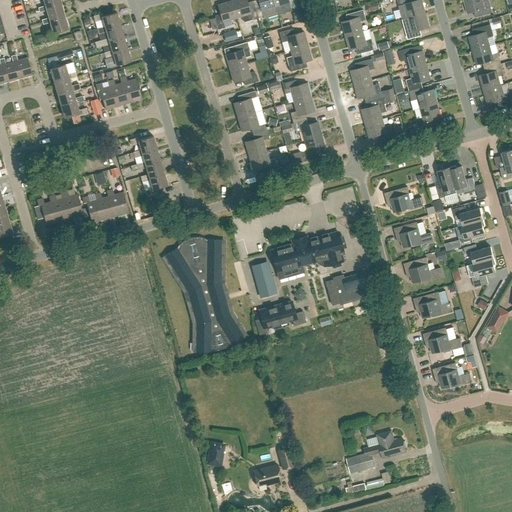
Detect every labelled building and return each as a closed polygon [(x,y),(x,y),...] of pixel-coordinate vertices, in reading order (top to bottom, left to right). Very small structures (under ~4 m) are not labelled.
[(245,22),(252,20),(257,18),(254,5),(248,6),(246,0),(233,0),(231,1),(236,18),(243,16),(245,22)] [(258,0),(259,3),(254,5),(257,18),(267,16),(266,10),(275,7),(273,0),(258,0)] [(273,0),(275,7),(277,15),(291,11),(291,9),(296,7),(294,0),(273,0)] [(397,0),(402,20),(408,18),(425,13),(421,0),(418,0),(412,2),(411,0),(397,0)] [(490,0),(482,0),(481,0),(463,0),(467,13),(477,11),(478,16),(494,12),(490,0)] [(224,28),(223,22),(236,18),(231,1),(218,5),(220,14),(215,16),(219,30),(224,28)] [(46,8),(45,5),(38,8),(39,12),(46,10),(49,18),(49,20),(64,15),(61,3),(46,8)] [(364,30),(362,21),(366,20),(363,10),(346,15),(348,20),(342,22),(345,36),(364,30)] [(120,25),(116,12),(102,16),(101,14),(93,17),(95,22),(102,20),(104,27),(105,29),(120,25)] [(419,30),(429,27),(425,13),(408,18),(409,24),(404,25),(408,39),(421,35),(419,30)] [(53,32),(68,28),(64,15),(49,20),(49,18),(41,20),(43,24),(50,22),(53,32)] [(105,29),(104,27),(97,29),(98,32),(98,34),(106,32),(108,39),(109,41),(124,37),(120,25),(105,29)] [(474,35),(468,37),(472,51),(489,46),(487,38),(493,36),(490,25),(473,29),(474,35)] [(97,29),(86,32),(89,39),(94,38),(96,33),(98,32),(97,29)] [(226,42),(239,38),(236,29),(224,33),(226,42)] [(281,40),(287,39),(290,51),(308,46),(304,32),(294,35),(292,29),(279,33),(281,40)] [(367,41),(367,40),(364,30),(345,36),(349,50),(359,47),(361,53),(374,49),(371,39),(367,41)] [(83,40),(80,31),(73,33),(76,42),(83,40)] [(394,44),(403,44),(403,33),(394,33),(394,44)] [(102,46),(110,44),(112,51),(112,53),(127,49),(124,37),(109,41),(108,39),(95,43),(96,48),(102,46)] [(249,41),(251,50),(259,47),(257,39),(249,41)] [(287,39),(281,40),(284,53),(290,51),(287,39)] [(235,52),(225,55),(229,69),(246,64),(242,50),(248,48),(246,42),(233,46),(235,52)] [(110,44),(102,46),(104,53),(112,51),(110,44)] [(257,60),(269,56),(265,45),(259,46),(261,52),(255,54),(257,60)] [(311,60),(308,46),(290,51),(292,58),(286,60),(290,72),(307,67),(305,62),(311,60)] [(476,65),(486,62),(487,67),(500,63),(498,53),(492,55),(489,46),(472,51),(476,65)] [(401,61),(406,60),(409,70),(427,65),(423,51),(413,53),(411,48),(398,52),(401,61)] [(116,66),(131,61),(127,49),(112,53),(112,51),(104,53),(106,59),(113,56),(116,66)] [(391,50),(385,51),(389,64),(395,62),(391,50)] [(378,61),(386,59),(384,52),(376,54),(378,61)] [(32,75),(27,58),(17,60),(15,55),(11,56),(12,61),(14,61),(19,78),(32,75)] [(106,59),(104,59),(107,69),(116,66),(113,56),(106,59)] [(0,65),(2,64),(7,81),(19,78),(14,61),(12,61),(5,64),(3,58),(0,58),(0,65)] [(350,71),(354,85),(371,80),(369,70),(375,68),(372,59),(355,64),(356,69),(350,71)] [(72,62),(65,64),(67,74),(75,72),(72,62)] [(479,76),(483,89),(500,84),(498,77),(504,75),(500,63),(487,67),(489,73),(479,76)] [(65,64),(50,68),(53,81),(68,77),(69,79),(76,77),(75,72),(67,74),(65,64)] [(249,73),(246,64),(229,69),(233,83),(243,80),(244,85),(258,81),(256,75),(250,77),(249,73)] [(406,81),(409,91),(422,87),(421,81),(431,78),(427,65),(409,70),(412,79),(406,81)] [(112,71),(105,73),(107,79),(114,77),(112,71)] [(130,103),(142,99),(136,79),(127,81),(125,76),(119,78),(121,83),(124,82),(130,103)] [(68,77),(53,81),(57,93),(72,89),(72,91),(80,89),(78,84),(71,86),(69,79),(68,77)] [(124,82),(121,83),(115,85),(113,80),(107,81),(109,87),(112,86),(118,106),(130,103),(124,82)] [(379,84),(373,86),(371,80),(354,85),(358,99),(368,96),(369,101),(383,98),(379,84)] [(271,90),(281,87),(279,81),(270,83),(271,90)] [(283,90),(289,88),(293,102),(311,97),(307,83),(297,86),(296,81),(282,84),(283,90)] [(99,90),(105,110),(118,106),(112,86),(109,87),(103,89),(101,83),(95,85),(97,91),(99,90)] [(506,83),(500,84),(483,89),(487,104),(493,102),(496,111),(508,108),(507,104),(511,103),(506,83)] [(259,94),(269,91),(267,84),(257,87),(259,94)] [(434,90),(424,92),(422,87),(409,91),(411,96),(412,100),(417,99),(420,108),(437,103),(434,90)] [(387,97),(395,94),(393,88),(385,90),(387,97)] [(72,89),(57,93),(60,105),(75,101),(76,104),(84,101),(82,96),(74,98),(72,91),(72,89)] [(239,102),(233,104),(237,117),(255,112),(251,99),(257,97),(255,91),(238,96),(239,102)] [(387,97),(389,103),(397,100),(395,94),(387,97)] [(296,112),(290,113),(292,123),(306,119),(305,114),(314,111),(311,97),(293,102),(296,112)] [(380,113),(387,111),(383,98),(369,101),(371,107),(361,110),(365,124),(382,119),(380,113)] [(91,101),(96,115),(103,113),(98,99),(91,101)] [(75,101),(60,105),(64,118),(78,114),(79,116),(87,114),(85,108),(78,111),(76,104),(75,101)] [(420,108),(422,118),(417,119),(420,129),(433,125),(432,120),(441,117),(437,103),(420,108)] [(262,110),(255,112),(259,126),(265,124),(266,124),(262,110)] [(241,131),(251,128),(253,134),(266,130),(265,124),(259,126),(255,112),(237,117),(241,131)] [(294,129),(300,127),(304,141),(321,136),(317,122),(308,124),(306,119),(292,123),(294,129)] [(390,125),(384,127),(382,119),(365,124),(369,137),(375,136),(377,141),(394,137),(390,125)] [(284,133),(293,131),(292,124),(289,124),(282,126),(284,133)] [(394,128),(397,136),(406,134),(403,125),(394,128)] [(254,139),(245,142),(249,156),(266,151),(262,137),(268,135),(266,130),(253,134),(254,139)] [(157,148),(153,136),(138,140),(138,137),(129,140),(131,145),(138,143),(140,150),(141,153),(157,148)] [(317,158),(315,153),(325,150),(321,136),(304,141),(306,150),(293,153),(296,164),(317,158)] [(141,153),(140,150),(133,152),(135,157),(142,155),(144,162),(145,165),(160,160),(157,148),(141,153)] [(500,168),(503,180),(511,177),(511,171),(511,170),(511,149),(502,153),(502,155),(503,155),(506,166),(500,168)] [(253,170),(263,167),(264,173),(278,169),(275,158),(269,160),(266,151),(249,156),(253,170)] [(108,155),(111,166),(116,164),(113,154),(108,155)] [(283,167),(291,165),(289,158),(281,160),(283,167)] [(133,171),(138,169),(146,167),(148,174),(148,177),(164,172),(160,160),(145,165),(144,162),(131,166),(133,171)] [(464,193),(476,190),(473,177),(465,179),(462,166),(456,168),(456,166),(449,168),(456,189),(463,187),(464,193)] [(456,189),(449,168),(438,171),(438,173),(442,184),(436,186),(439,198),(445,196),(457,193),(456,189)] [(162,187),(167,185),(164,172),(148,177),(148,174),(140,176),(145,191),(149,190),(151,196),(163,193),(162,187)] [(103,173),(95,175),(97,184),(105,182),(103,173)] [(411,200),(407,187),(384,193),(388,207),(392,206),(393,213),(403,210),(404,212),(424,206),(421,197),(411,200)] [(116,216),(128,212),(123,192),(113,194),(112,189),(106,191),(108,196),(110,195),(116,216)] [(500,192),(503,204),(511,202),(509,190),(500,192)] [(70,218),(83,215),(82,210),(77,195),(68,197),(67,192),(61,193),(62,199),(65,198),(70,218)] [(98,199),(104,219),(116,216),(110,195),(108,196),(101,198),(100,193),(94,194),(96,200),(98,199)] [(59,221),(70,218),(65,198),(62,199),(56,200),(55,195),(49,197),(50,202),(53,201),(59,221)] [(86,203),(91,223),(104,219),(98,199),(96,200),(89,201),(88,196),(82,198),(83,204),(86,203)] [(38,219),(44,218),(46,225),(59,221),(53,201),(50,202),(44,204),(42,198),(37,200),(38,205),(34,207),(38,219)] [(489,198),(480,199),(481,207),(490,206),(489,198)] [(441,200),(432,202),(435,212),(443,209),(441,200)] [(462,226),(483,220),(480,208),(477,209),(467,212),(465,206),(453,209),(456,220),(462,218),(464,225),(462,226)] [(0,222),(9,220),(5,208),(0,209),(0,222)] [(0,235),(12,231),(9,220),(0,222),(0,235)] [(483,227),(485,226),(483,220),(462,226),(456,228),(461,245),(473,242),(471,236),(484,232),(483,227)] [(417,222),(394,228),(398,242),(401,241),(403,248),(413,245),(413,247),(433,241),(431,232),(426,234),(423,222),(417,223),(417,222)] [(293,244),(271,251),(277,272),(279,279),(304,272),(302,265),(323,260),(324,266),(343,261),(341,254),(344,254),(338,232),(307,241),(306,236),(292,240),(293,244)] [(177,248),(165,256),(188,292),(196,323),(196,351),(210,351),(210,350),(231,344),(232,345),(244,338),(229,314),(221,282),(221,240),(207,240),(205,239),(201,238),(197,238),(193,238),(189,239),(185,241),(181,244),(179,247),(177,249),(177,248)] [(467,266),(494,258),(491,247),(488,247),(477,250),(476,244),(463,248),(465,254),(471,252),(474,264),(466,266),(467,266)] [(444,250),(436,253),(438,260),(446,258),(444,250)] [(423,281),(423,282),(443,277),(440,268),(430,270),(426,257),(403,263),(407,277),(411,276),(413,283),(423,281)] [(494,265),(496,265),(494,258),(467,266),(470,277),(471,277),(474,287),(488,284),(485,273),(495,271),(494,265)] [(266,263),(254,266),(262,296),(274,293),(266,263)] [(343,275),(333,278),(334,280),(326,282),(332,305),(340,302),(340,304),(370,296),(364,274),(344,279),(343,275)] [(413,299),(417,313),(420,312),(422,318),(432,316),(433,317),(453,312),(450,303),(442,305),(438,292),(413,299)] [(482,300),(479,307),(484,309),(487,303),(482,300)] [(259,311),(256,312),(258,319),(255,320),(259,335),(267,333),(266,327),(292,320),(293,326),(306,322),(303,311),(295,313),(292,301),(259,311)] [(508,313),(498,308),(487,327),(497,332),(508,313)] [(367,326),(359,329),(364,340),(371,336),(367,326)] [(423,334),(427,348),(430,347),(432,354),(442,351),(442,353),(462,347),(460,338),(449,341),(446,327),(423,334)] [(379,348),(388,346),(384,330),(375,333),(379,348)] [(349,334),(352,342),(361,339),(359,331),(349,334)] [(481,335),(478,340),(483,343),(486,338),(481,335)] [(470,344),(465,346),(467,355),(473,354),(470,344)] [(474,355),(466,357),(468,363),(472,362),(473,367),(477,366),(474,355)] [(436,383),(440,382),(442,389),(452,386),(452,388),(472,382),(469,373),(459,376),(455,363),(432,369),(436,383)] [(392,430),(377,434),(380,443),(365,447),(366,452),(346,458),(350,473),(376,466),(373,454),(382,451),(384,458),(407,452),(405,447),(407,446),(406,440),(404,441),(403,437),(395,439),(392,430)] [(222,467),(226,444),(210,441),(206,464),(222,467)] [(279,450),(283,469),(295,466),(290,447),(279,450)] [(281,481),(277,465),(253,471),(257,486),(270,482),(270,484),(281,481)] [(369,490),(386,485),(384,479),(367,484),(369,490)] [(355,491),(367,489),(365,483),(354,486),(355,491)]
